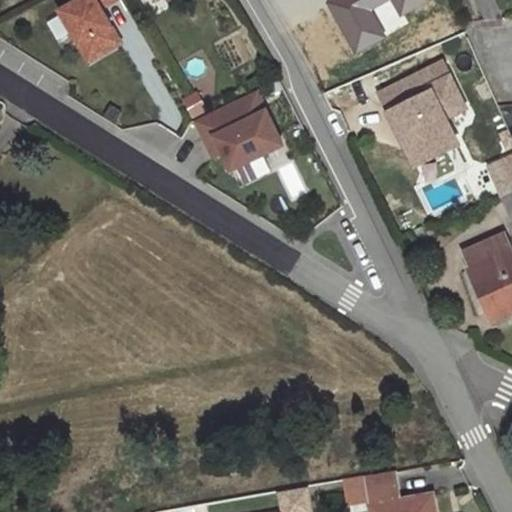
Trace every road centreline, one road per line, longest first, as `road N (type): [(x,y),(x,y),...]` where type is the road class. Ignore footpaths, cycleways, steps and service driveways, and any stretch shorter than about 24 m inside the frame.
road 1 (unclassified): [(0,89),(429,355)]
road 2 (unclassified): [(257,0),(302,75),(429,355)]
road 3 (unclassified): [(429,355),(505,511)]
